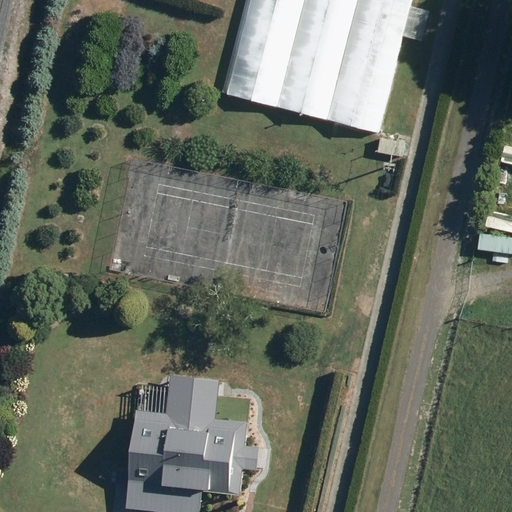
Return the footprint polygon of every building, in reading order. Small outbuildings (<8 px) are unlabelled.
[(410,5),(411,0),(245,0),(222,92),(378,131),(402,35),(422,40),(430,11),(410,5)] [(396,87),(386,127),(406,132),(416,92),(396,87)] [(381,138),(379,154),(403,157),(404,141),(381,138)] [(511,146),(505,147),(505,153),(503,153),(503,163),(511,163),(511,146)] [(511,171),(499,169),(490,205),(511,209),(511,171)] [(511,214),(490,210),(486,227),(511,231),(511,214)] [(135,410),(126,506),(182,511),(200,511),(203,489),(240,492),(247,421),(219,418),(221,395),(177,390),(175,413),(135,410)]
